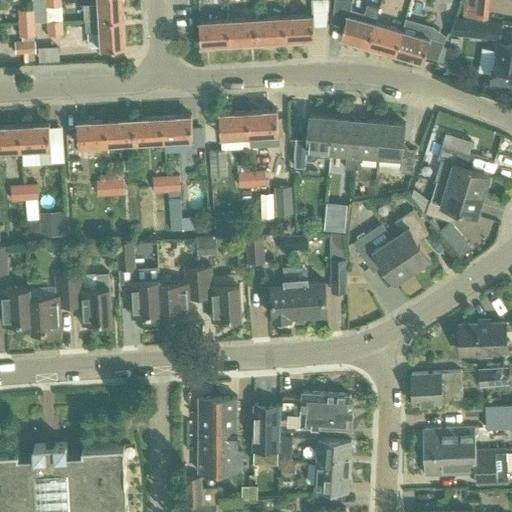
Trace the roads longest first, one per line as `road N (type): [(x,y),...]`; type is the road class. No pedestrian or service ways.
road 1 (tertiary): [(0,375),(330,351),(379,337)]
road 2 (residential): [(160,79),(369,73),(511,116)]
road 3 (residential): [(389,511),(390,386),(379,337)]
road 4 (residential): [(0,91),(160,79)]
road 5 (tertiary): [(379,337),(511,249)]
